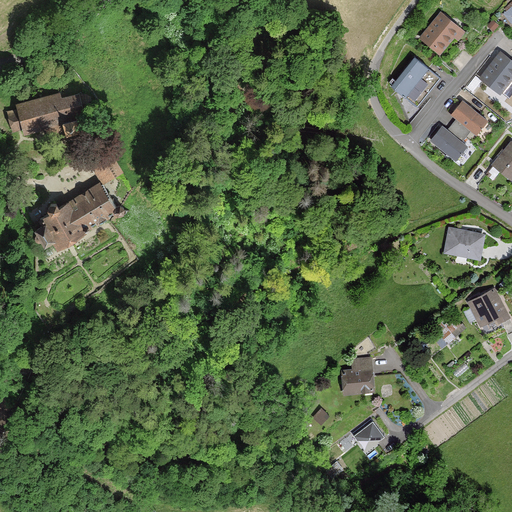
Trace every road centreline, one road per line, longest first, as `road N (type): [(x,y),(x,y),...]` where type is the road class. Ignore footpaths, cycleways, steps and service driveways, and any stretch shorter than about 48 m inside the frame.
road 1 (residential): [(511,220),(409,145)]
road 2 (unclassified): [(0,64),(42,48),(107,0)]
